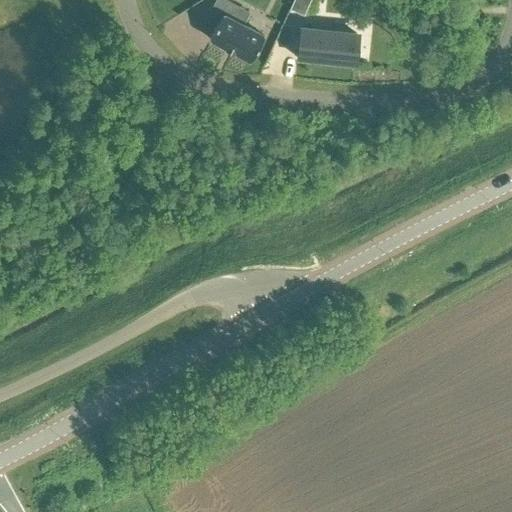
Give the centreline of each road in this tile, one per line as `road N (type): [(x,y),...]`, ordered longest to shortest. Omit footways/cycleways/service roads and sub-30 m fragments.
road 1 (residential): [(452,95),(358,103),(204,84),(180,77),(143,44),(125,0)]
road 2 (tertiary): [(0,459),(280,304)]
road 3 (unclassified): [(280,304),(261,289),(212,287),(0,394)]
road 4 (tertiary): [(280,304),(511,182)]
